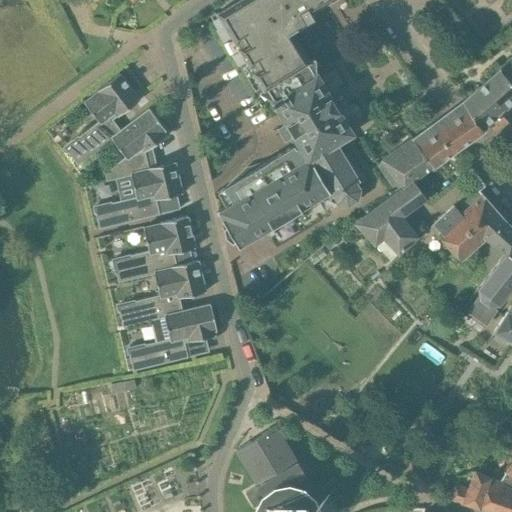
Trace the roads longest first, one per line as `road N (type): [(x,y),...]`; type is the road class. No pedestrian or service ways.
road 1 (residential): [(213,511),(211,475),(224,440),(257,403),(166,20),(197,0)]
road 2 (residential): [(511,188),(376,0)]
